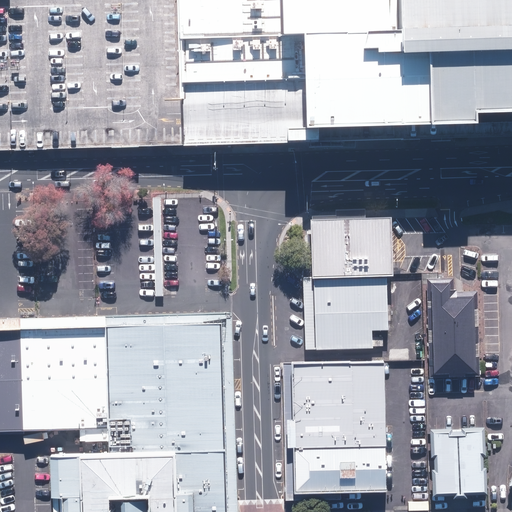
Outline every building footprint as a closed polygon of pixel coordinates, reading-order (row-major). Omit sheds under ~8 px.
[(511,0),(0,0),(0,149),(89,146),(434,138),(511,134),(511,0)] [(158,196),(154,196),(154,200),(157,295),(160,295),(165,295),(163,199),(163,196),(158,196)] [(316,275),(319,347),(375,345),(374,327),(390,326),(390,273),(396,273),(394,218),(315,221),(316,275)] [(308,347),(319,347),(316,275),(305,275),(308,347)] [(480,374),(482,292),(439,291),(436,373),(480,374)] [(238,511),(233,311),(0,319),(0,431),(109,427),(109,454),(49,455),(52,511),(238,511)] [(387,358),(295,360),(298,489),(343,487),(390,486),(387,358)] [(343,497),(343,487),(298,489),(295,360),(285,360),(288,497),(343,497)] [(436,432),(439,492),(485,490),(482,430),(436,432)]
